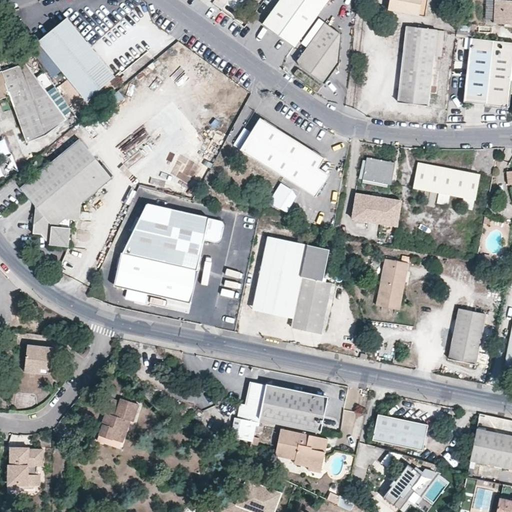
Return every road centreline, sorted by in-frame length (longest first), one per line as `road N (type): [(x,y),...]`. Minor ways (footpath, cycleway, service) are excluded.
road 1 (residential): [(110,319),(511,406)]
road 2 (residential): [(511,133),(405,133),(344,123),(165,0)]
road 3 (residential): [(0,421),(44,419),(97,352),(110,319)]
road 4 (residential): [(0,247),(39,286),(110,319)]
